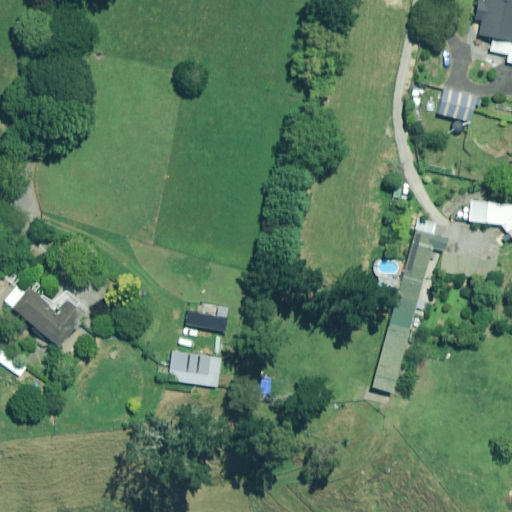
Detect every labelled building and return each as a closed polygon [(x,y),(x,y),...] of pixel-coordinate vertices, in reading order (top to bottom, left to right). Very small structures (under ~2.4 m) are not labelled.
[(507,62),(511,63),(511,0),(484,0),(481,0),(477,0),(474,20),(479,21),(477,38),(490,40),(488,51),(508,54),(507,62)] [(416,89),(417,81),(398,78),(393,107),(419,111),(422,90),(416,89)] [(478,99),(442,90),(436,115),(472,123),(478,99)] [(511,205),(454,198),(451,220),(501,226),(511,241),(511,240),(511,205)] [(438,272),(497,289),(503,269),(497,267),(505,240),(452,225),(448,239),(435,235),(439,225),(419,219),(401,282),(386,278),(381,294),(397,298),(389,326),(371,388),(390,394),(399,363),(413,368),(417,355),(402,351),(415,309),(423,311),(426,301),(417,299),(431,250),(444,253),(438,272)] [(44,295),(48,291),(39,284),(48,274),(38,266),(25,282),(8,268),(2,276),(16,289),(4,303),(57,349),(72,331),(75,333),(83,324),(80,322),(90,310),(66,289),(54,304),(51,302),(44,295)] [(0,364),(19,379),(27,368),(0,347),(0,364)] [(156,380),(215,388),(216,376),(222,376),(224,360),(170,353),(168,371),(157,370),(156,380)] [(274,378),(263,376),(259,400),(270,402),(274,378)]
